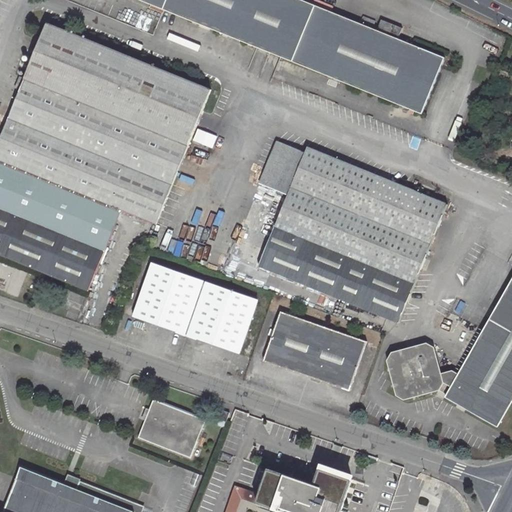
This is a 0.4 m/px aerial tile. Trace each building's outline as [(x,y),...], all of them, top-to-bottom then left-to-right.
[(143,0),(424,114),(446,58),(399,38),(403,29),(383,21),(379,30),(305,0),(143,0)] [(213,89),(50,23),(0,143),(0,254),(90,291),(124,210),(158,223),(213,89)] [(225,275),(266,290),(274,271),(400,322),(449,204),(309,147),(307,152),(279,140),(258,191),(241,183),(221,231),(238,238),(225,275)] [(260,300),(153,263),(135,315),(242,353),(260,300)] [(511,282),(461,372),(455,370),(443,373),(435,347),(428,343),(393,352),(388,361),(398,395),(406,400),(444,389),(452,393),(452,396),(501,424),(511,404),(511,282)] [(39,284),(35,293),(43,296),(47,287),(39,284)] [(265,360),(351,391),(368,341),(283,311),(265,360)] [(189,458),(204,418),(152,398),(137,438),(189,458)] [(222,427),(228,412),(221,410),(218,419),(215,418),(213,424),(222,427)] [(62,481),(61,480),(20,465),(1,511),(0,510),(0,511),(146,511),(139,509),(142,501),(78,476),(75,484),(75,485),(62,481)] [(345,511),(356,482),(340,476),(341,473),(325,467),(318,487),(272,470),(263,495),(239,486),(235,495),(244,498),(282,511),(345,511)] [(65,471),(62,481),(75,485),(75,484),(78,476),(65,471)] [(239,511),(244,498),(235,495),(229,511),(239,511)]
